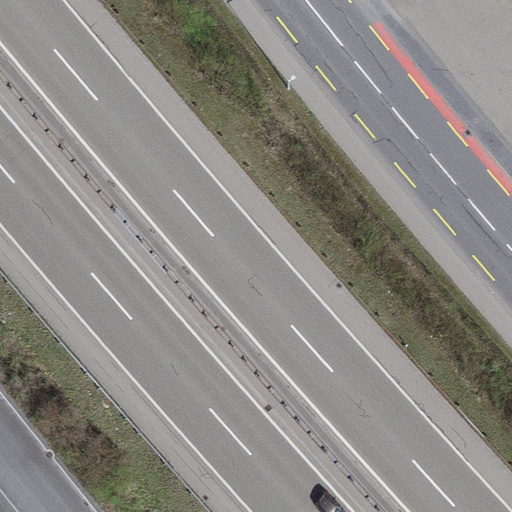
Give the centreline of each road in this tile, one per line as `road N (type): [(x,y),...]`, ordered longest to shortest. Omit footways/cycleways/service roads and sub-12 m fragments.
road 1 (motorway): [(462,511),(16,0)]
road 2 (motorway): [(0,169),(299,511)]
road 3 (primary): [(511,245),(307,0)]
